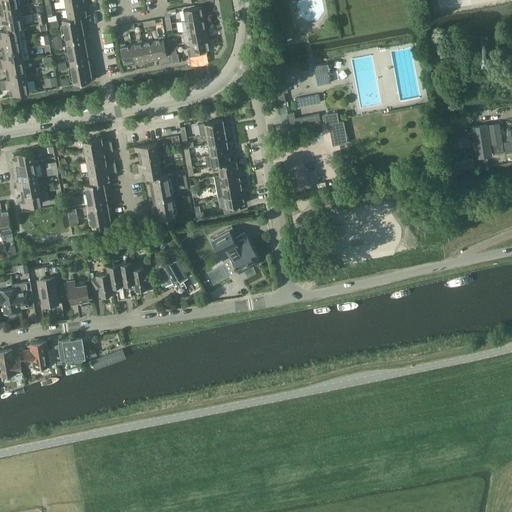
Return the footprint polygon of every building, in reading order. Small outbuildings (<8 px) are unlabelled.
[(0,0),(0,6),(0,8),(19,5),(25,4),(24,0),(0,0)] [(88,7),(87,3),(66,7),(68,17),(68,18),(80,16),(87,15),(86,8),(88,7)] [(2,15),(0,15),(0,19),(21,16),(19,5),(0,8),(2,15)] [(168,17),(179,13),(177,6),(166,10),(168,17)] [(183,9),(185,20),(204,17),(202,6),(183,9)] [(37,13),(39,24),(46,23),(44,11),(44,12),(37,13)] [(0,23),(3,23),(4,30),(23,27),(21,16),(0,19),(0,23)] [(62,18),(66,39),(84,36),(83,30),(86,30),(84,21),(81,21),(80,16),(68,18),(68,17),(62,18)] [(204,17),(185,20),(181,21),(183,32),(187,31),(206,28),(204,17)] [(47,30),(46,23),(39,24),(40,32),(47,30)] [(23,27),(4,30),(0,30),(0,41),(25,36),(23,27)] [(208,38),(206,28),(187,31),(189,41),(208,38)] [(47,34),(39,35),(41,44),(49,42),(47,34)] [(158,39),(152,40),(156,60),(160,59),(160,58),(167,57),(163,35),(158,36),(158,39)] [(27,47),(25,36),(0,41),(0,45),(1,45),(2,52),(27,47)] [(90,51),(88,42),(85,42),(84,36),(66,39),(70,61),(88,58),(87,52),(90,51)] [(210,48),(208,38),(189,41),(190,46),(186,49),(188,56),(206,53),(206,49),(210,48)] [(135,63),(139,63),(139,62),(145,61),(142,42),(141,39),(137,40),(137,43),(131,44),(135,63)] [(152,60),(156,60),(152,40),(142,42),(145,61),(152,60)] [(130,64),(135,63),(131,44),(125,45),(125,43),(120,43),(124,65),(130,64)] [(22,60),(29,59),(27,47),(2,52),(4,59),(0,59),(0,63),(22,59),(22,60)] [(51,56),(43,57),(45,66),(53,65),(51,56)] [(89,64),(88,58),(70,61),(74,82),(92,79),(91,73),(94,72),(92,63),(89,64)] [(24,70),(22,60),(22,59),(0,63),(0,67),(5,66),(6,73),(24,70)] [(317,85),(332,82),(328,62),(313,65),(317,85)] [(282,71),(283,80),(301,77),(300,68),(282,71)] [(0,85),(26,80),(24,70),(6,73),(7,80),(0,81),(0,85)] [(56,75),(45,77),(46,86),(58,84),(56,75)] [(28,91),(26,80),(0,85),(0,86),(1,89),(9,87),(10,94),(28,91)] [(283,92),(287,91),(286,85),(278,87),(276,87),(279,110),(286,108),(283,92)] [(297,106),(321,102),(319,95),(296,99),(297,106)] [(315,125),(321,124),(319,113),(313,114),(295,117),(294,111),(287,113),(290,124),(296,123),(314,120),(315,125)] [(327,114),(322,114),(324,122),(324,124),(329,123),(339,121),(337,112),(327,114)] [(200,134),(206,133),(228,129),(227,125),(224,126),(223,119),(198,123),(200,134)] [(506,128),(501,129),(505,153),(511,151),(511,123),(511,119),(505,120),(506,128)] [(339,121),(329,123),(329,124),(330,130),(340,128),(339,121)] [(487,122),(471,125),(477,158),(492,155),(487,122)] [(340,128),(330,130),(332,145),(340,143),(343,143),(348,142),(345,127),(340,128)] [(228,133),(228,129),(206,133),(208,143),(227,140),(226,133),(228,133)] [(84,149),(82,149),(82,151),(112,146),(111,141),(103,143),(102,137),(83,140),(84,149)] [(208,143),(210,154),(231,150),(231,146),(228,147),(227,140),(208,143)] [(137,150),(138,156),(158,153),(156,142),(128,147),(129,152),(137,150)] [(85,153),(87,162),(106,158),(104,152),(113,151),(112,146),(82,151),(83,153),(85,153)] [(12,160),(13,164),(34,160),(32,149),(13,153),(15,160),(12,160)] [(231,150),(210,154),(205,155),(207,166),(212,165),(231,162),(231,161),(230,155),(232,154),(231,150)] [(160,164),(158,153),(138,156),(140,162),(132,164),(132,169),(160,164)] [(86,171),(86,173),(116,167),(115,162),(107,164),(106,158),(87,162),(88,170),(86,171)] [(473,159),(455,161),(456,170),(474,168),(473,159)] [(34,160),(13,164),(14,168),(16,168),(18,174),(41,170),(40,165),(35,166),(34,160)] [(237,160),(231,161),(231,162),(212,165),(213,170),(219,169),(220,174),(242,170),(241,166),(238,167),(237,160)] [(161,174),(160,164),(132,169),(133,173),(141,172),(143,178),(149,177),(162,175),(161,174)] [(117,172),(116,167),(86,173),(87,175),(89,174),(90,182),(90,183),(104,181),(110,180),(108,173),(117,172)] [(19,181),(16,181),(17,185),(38,181),(37,175),(42,175),(41,170),(18,174),(19,181)] [(214,175),(216,186),(241,182),(239,175),(243,174),(242,170),(220,174),(214,175)] [(175,216),(167,172),(161,174),(162,175),(149,177),(150,183),(147,183),(149,193),(151,192),(153,204),(151,204),(153,214),(155,213),(156,219),(175,216)] [(38,181),(17,185),(18,189),(20,189),(21,195),(40,192),(38,181)] [(107,186),(105,186),(104,181),(90,183),(90,182),(85,183),(93,226),(111,223),(110,217),(113,217),(111,207),(109,208),(106,196),(109,196),(107,186)] [(242,188),(241,182),(216,186),(217,197),(246,192),(245,188),(242,188)] [(23,202),(20,203),(21,206),(42,202),(41,197),(48,196),(47,191),(40,192),(21,195),(23,202)] [(246,192),(217,197),(219,208),(224,207),(239,204),(245,203),(243,196),(246,196),(246,192)] [(381,200),(345,207),(349,230),(348,230),(350,242),(351,241),(353,251),(389,244),(381,200)] [(0,202),(0,201),(0,228),(1,236),(2,237),(3,237),(3,234),(12,232),(8,209),(2,210),(0,202)] [(239,204),(224,207),(225,213),(240,210),(239,204)] [(238,272),(251,265),(250,262),(254,260),(259,257),(245,231),(236,236),(231,227),(211,238),(223,259),(229,256),(238,272)] [(180,280),(188,276),(177,256),(170,260),(168,257),(156,264),(167,284),(178,277),(180,280)] [(132,261),(119,263),(125,298),(131,297),(129,283),(134,282),(135,282),(133,268),(132,261)] [(118,299),(125,298),(119,263),(106,265),(107,272),(109,287),(111,286),(116,286),(118,299)] [(145,266),(133,268),(135,282),(134,282),(135,288),(147,287),(147,282),(152,282),(150,267),(145,268),(145,266)] [(100,294),(112,292),(111,286),(109,287),(107,272),(95,274),(96,276),(92,277),(94,291),(99,290),(100,294)] [(42,306),(58,303),(55,285),(56,285),(55,277),(41,279),(42,286),(38,287),(39,297),(41,297),(42,306)] [(71,303),(89,300),(86,283),(75,285),(74,279),(67,280),(71,303)] [(14,287),(16,303),(20,302),(20,306),(28,305),(27,295),(33,294),(30,280),(13,283),(14,287)] [(4,312),(21,310),(20,306),(20,302),(16,303),(14,287),(0,289),(0,290),(0,292),(0,291),(0,302),(3,302),(4,312)] [(208,293),(212,300),(219,299),(214,290),(208,293)] [(60,350),(54,351),(56,363),(62,362),(66,361),(66,359),(85,356),(82,335),(70,337),(69,335),(62,336),(62,338),(58,337),(59,340),(60,350)] [(56,363),(54,351),(54,350),(47,351),(45,340),(30,343),(31,349),(24,350),(26,361),(33,360),(34,366),(41,365),(41,366),(42,370),(43,371),(48,370),(50,368),(49,366),(56,365),(56,363)] [(96,365),(124,354),(121,346),(93,357),(96,365)] [(86,350),(89,357),(96,354),(93,347),(86,350)] [(13,357),(11,348),(0,349),(0,372),(0,374),(7,373),(7,374),(8,378),(9,379),(15,378),(16,376),(15,374),(22,373),(19,356),(13,357)]
